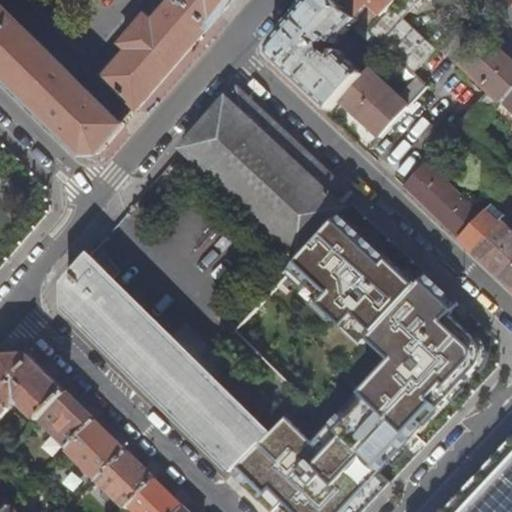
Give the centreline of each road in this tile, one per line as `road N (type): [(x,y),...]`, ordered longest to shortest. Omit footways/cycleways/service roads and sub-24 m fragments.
road 1 (residential): [(229,48),(511,307)]
road 2 (residential): [(14,305),(233,511)]
road 3 (residential): [(229,48),(99,197)]
road 4 (residential): [(511,375),(386,511)]
road 5 (residential): [(0,98),(99,197)]
road 6 (residential): [(99,197),(14,305)]
